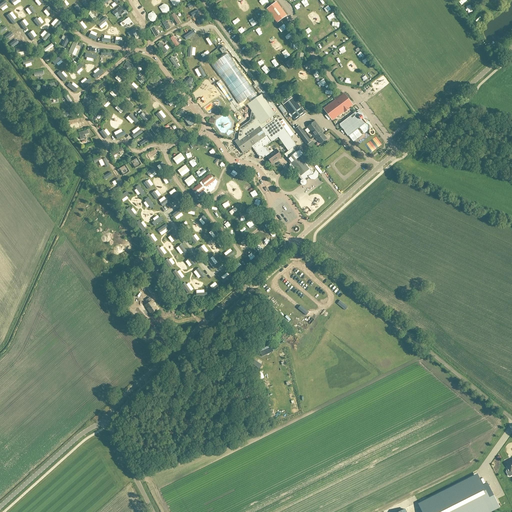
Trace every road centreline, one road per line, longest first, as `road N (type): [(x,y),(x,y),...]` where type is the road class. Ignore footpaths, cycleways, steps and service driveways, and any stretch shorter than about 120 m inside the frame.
road 1 (unclassified): [(294,243),(511,48)]
road 2 (unclassified): [(511,419),(294,243)]
road 3 (unclassified): [(104,421),(294,243)]
road 4 (unknown): [(511,419),(481,464),(417,501),(413,511)]
road 5 (unclassified): [(0,508),(104,421)]
